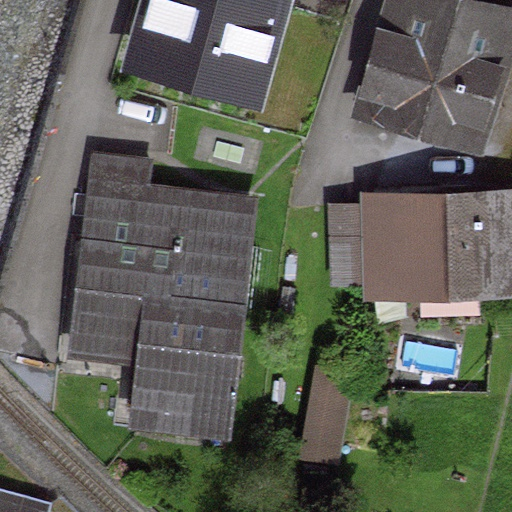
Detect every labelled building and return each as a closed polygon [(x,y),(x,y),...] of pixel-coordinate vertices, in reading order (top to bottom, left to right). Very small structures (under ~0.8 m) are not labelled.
[(153,0),(137,57),(251,89),(275,2),(267,0),(153,0)] [(360,108),(471,141),(511,14),(511,12),(464,0),(417,0),(412,20),(389,14),(381,29),(360,108)] [(133,414),(225,425),(251,205),(145,193),(149,162),(94,156),(73,346),(140,354),(133,414)] [(375,284),(511,279),(511,229),(511,195),(372,199),(375,284)] [(309,441),(335,445),(346,385),(319,381),(309,441)] [(0,511),(42,511),(45,503),(0,490),(0,511)]
